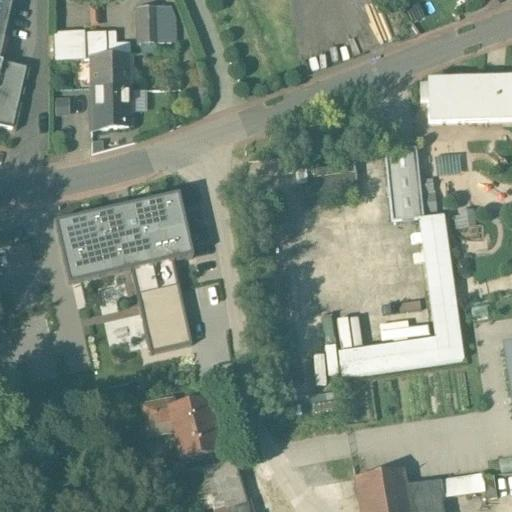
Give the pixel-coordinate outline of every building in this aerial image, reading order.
[(0,0),(0,127),(11,130),(25,70),(0,64),(0,52),(11,0),(0,0)] [(166,8),(157,9),(157,45),(170,45),(169,20),(166,8)] [(157,9),(136,10),(137,46),(157,45),(157,9)] [(104,34),(81,35),(82,62),(88,62),(88,61),(105,60),(105,47),(104,34)] [(81,35),(53,36),(54,64),(82,62),(81,35)] [(129,46),(105,47),(105,60),(129,59),(129,46)] [(105,60),(88,61),(88,62),(89,92),(101,91),(102,95),(130,93),(129,59),(105,60)] [(511,81),(426,84),(427,125),(511,122),(511,81)] [(102,95),(101,91),(89,92),(90,134),(130,128),(130,93),(102,95)] [(414,150),(383,153),(390,224),(422,221),(414,150)] [(351,163),(309,165),(310,188),(352,185),(351,163)] [(361,227),(383,226),(381,173),(358,174),(361,227)] [(189,259),(175,199),(107,214),(108,219),(60,231),(71,281),(129,268),(149,356),(190,347),(170,263),(189,259)] [(433,341),(336,355),(340,380),(461,362),(441,219),(416,222),(433,341)] [(340,337),(358,333),(355,318),(337,322),(340,337)] [(511,342),(502,344),(511,404),(511,342)] [(207,397),(175,404),(173,398),(143,405),(147,423),(171,417),(182,461),(220,451),(207,397)] [(248,511),(236,458),(183,471),(186,482),(203,505),(204,511),(248,511)] [(405,470),(355,478),(360,511),(442,511),(438,481),(408,486),(405,470)] [(486,494),(497,493),(496,475),(486,476),(486,494)]
